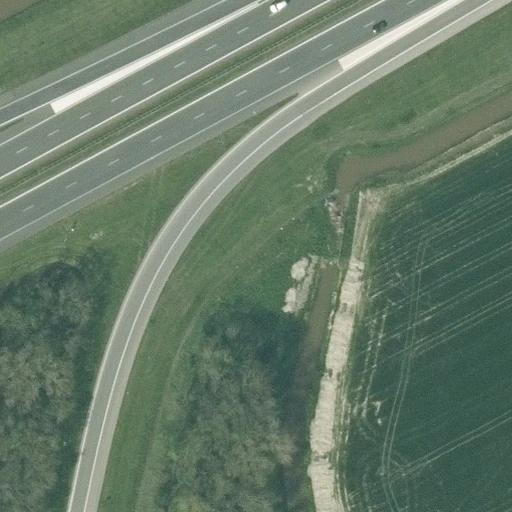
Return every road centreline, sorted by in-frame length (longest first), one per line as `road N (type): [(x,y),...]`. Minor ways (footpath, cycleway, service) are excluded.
road 1 (motorway): [(77,511),(106,382),(134,303),(197,199),(273,127),(481,0)]
road 2 (motorway): [(0,224),(412,0)]
road 3 (motorway): [(300,0),(0,163)]
road 4 (motorway): [(274,0),(0,114)]
